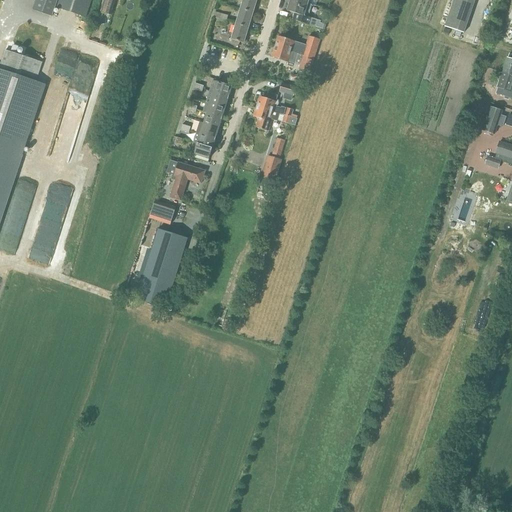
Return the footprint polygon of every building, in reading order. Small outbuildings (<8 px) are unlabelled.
[(53,16),(56,8),(86,18),(92,0),(36,0),(33,10),(53,16)] [(114,0),(104,0),(101,12),(111,15),(116,0),(114,0)] [(242,0),(240,9),(253,13),(257,0),(242,0)] [(295,13),(293,20),(323,29),(325,25),(321,23),(321,21),(318,20),(308,17),(312,5),(309,4),(296,0),(290,0),(287,11),(295,13)] [(453,0),(445,27),(464,33),(475,0),(453,0)] [(236,24),(249,28),(253,13),(240,9),(236,24)] [(214,18),(220,20),(220,19),(227,21),(228,16),(222,14),(221,14),(216,12),(214,18)] [(231,39),(244,43),(249,28),(236,24),(231,39)] [(309,36),(306,46),(279,37),(276,47),(314,59),(315,59),(321,40),(309,36)] [(310,72),(314,59),(276,47),(273,57),(296,64),(296,63),(301,64),(300,68),(310,72)] [(0,216),(11,183),(21,154),(44,85),(36,82),(42,63),(5,51),(0,66),(0,216)] [(508,58),(507,58),(503,72),(511,75),(511,54),(510,54),(508,58)] [(498,88),(499,88),(497,93),(509,97),(508,98),(511,99),(511,75),(503,72),(498,88)] [(210,91),(229,97),(232,87),(213,81),(210,91)] [(296,87),(283,83),(280,93),(293,97),(296,87)] [(207,102),(226,108),(229,97),(210,91),(207,102)] [(258,107),(280,114),(284,116),(286,108),(282,107),(281,108),(275,106),(278,96),(268,93),(267,99),(261,97),(258,107)] [(207,113),(222,118),(226,108),(207,102),(203,112),(207,113)] [(254,117),(258,118),(255,128),(269,132),(272,120),(278,122),(280,114),(258,107),(254,117)] [(484,131),(482,136),(481,141),(492,145),(502,112),(491,108),(483,131),(484,131)] [(287,109),(285,115),(292,117),(294,111),(287,109)] [(203,123),(219,128),(222,118),(207,113),(203,123)] [(285,115),(283,122),(295,126),(298,119),(292,117),(285,115)] [(200,122),(196,132),(216,139),(219,128),(203,123),(200,122)] [(196,132),(193,143),(213,149),(216,139),(196,132)] [(272,157),(268,156),(262,177),(276,182),(282,160),(280,159),(286,141),(277,139),(272,157)] [(511,145),(500,142),(496,153),(511,158),(511,145)] [(209,160),(213,149),(193,143),(190,153),(209,160)] [(498,169),(501,161),(488,157),(486,165),(498,169)] [(173,186),(170,198),(182,202),(185,190),(188,180),(201,184),(205,171),(187,166),(179,163),(175,176),(176,177),(175,180),(173,186)] [(158,230),(136,299),(166,309),(188,239),(158,230)] [(231,332),(234,322),(225,320),(223,330),(231,332)]
